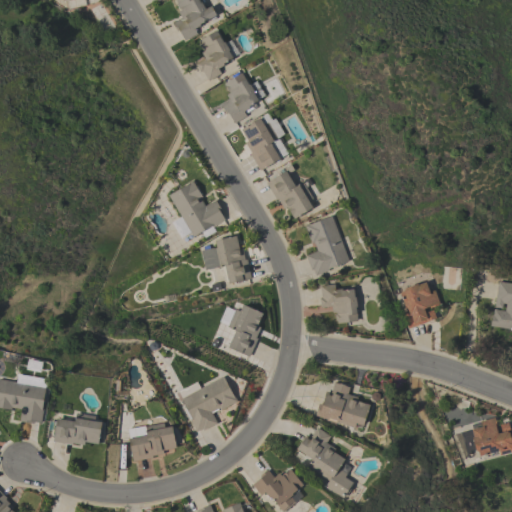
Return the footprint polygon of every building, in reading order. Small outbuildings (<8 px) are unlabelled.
[(198,0),(200,2),(201,2),(205,8),(211,5),(216,14),(214,15),(216,18),(211,21),(209,18),(199,23),(200,25),(194,28),(197,34),(185,41),(179,30),(177,31),(172,23),(179,19),(179,20),(181,19),(178,12),(181,10),(180,8),(179,9),(176,3),(177,3),(175,0),(198,0)] [(208,81),(202,70),(200,72),(195,63),(204,58),(201,52),(204,50),(203,48),(202,49),(198,44),(199,43),(198,40),(216,29),(223,42),(224,41),(229,49),(228,50),(232,57),(223,63),(224,64),(217,68),(220,73),(208,81)] [(241,72),(248,84),(249,84),(254,92),(253,93),(258,100),(248,106),(249,107),(243,111),(246,116),(234,123),(228,112),(226,114),(221,106),(229,100),(226,95),(229,93),(223,83),(241,72)] [(260,170),(249,153),(251,152),(245,142),(248,140),(241,129),(267,112),(272,120),(274,118),(284,134),(270,142),(279,158),(260,170)] [(266,182),(281,173),(280,171),(283,169),(285,171),(286,170),(295,186),(302,182),(312,198),(308,200),(312,207),(294,218),(287,207),(283,209),(277,198),(276,199),(266,182)] [(168,196),(192,181),(202,196),(200,198),(204,206),(215,199),(223,212),(221,214),(224,220),(213,227),(211,225),(193,236),(168,196)] [(348,261),(334,266),(335,269),(329,271),(328,270),(315,275),(313,269),(311,270),(305,255),(317,251),(313,242),(311,243),(304,225),(309,223),(309,224),(331,216),(348,261)] [(250,279),(228,284),(224,265),(204,270),(200,250),(216,247),(214,240),(235,236),(238,249),(242,248),(244,260),(246,259),(250,279)] [(498,281),(511,283),(511,329),(489,326),(491,315),(492,315),(493,309),(504,311),(505,304),(502,303),(502,308),(494,307),(498,281)] [(408,328),(402,313),(406,311),(399,293),(405,290),(404,288),(417,284),(417,285),(425,282),(429,292),(434,290),(439,304),(430,308),(429,307),(423,309),(425,310),(426,313),(433,310),(436,318),(408,328)] [(337,324),(336,321),(335,321),(334,314),(336,314),(335,312),(332,313),(331,306),(320,307),(319,298),(321,298),(319,286),(336,283),(337,289),(342,289),(342,290),(353,289),(354,297),(355,297),(357,307),(355,307),(357,321),(337,324)] [(248,357),(227,347),(235,330),(226,327),(234,309),(239,311),(242,304),(262,313),(256,326),(260,327),(255,338),(257,338),(248,357)] [(203,430),(202,428),(196,432),(189,419),(190,419),(184,409),(186,408),(181,399),(182,399),(178,392),(197,382),(200,388),(223,376),(234,397),(237,401),(220,410),(219,408),(211,412),(217,423),(203,430)] [(0,379),(22,383),(23,377),(45,381),(44,387),(46,387),(42,409),(43,409),(41,423),(34,422),(34,424),(19,421),(21,409),(12,407),(11,410),(0,408),(0,379)] [(325,391),(331,393),(334,382),(339,384),(339,383),(345,385),(345,386),(349,387),(347,394),(357,397),(356,401),(369,405),(363,426),(355,424),(354,428),(337,422),(336,423),(326,420),(326,419),(316,416),(314,415),(318,403),(321,404),(322,401),(325,391)] [(511,438),(511,450),(499,455),(498,451),(479,456),(478,451),(475,450),(475,449),(468,451),(469,454),(467,455),(461,433),(482,427),(481,421),(494,417),(496,425),(508,422),(511,438)] [(52,441),(56,419),(74,422),(75,418),(101,423),(98,444),(84,442),(84,445),(72,443),(72,445),(52,441)] [(132,461),(128,439),(146,435),(145,432),(171,426),(176,447),(162,450),(163,453),(151,456),(152,457),(132,461)] [(337,494),(336,496),(333,493),(334,492),(325,486),(331,477),(327,474),(325,478),(307,467),(312,459),(296,449),(305,437),(308,439),(316,427),(330,436),(326,443),(335,449),(333,452),(344,460),(338,468),(346,474),(344,477),(353,483),(349,488),(350,489),(347,493),(346,493),(342,498),(337,494)] [(270,497),(269,498),(264,492),(260,495),(252,485),(261,477),(259,475),(267,469),(273,477),(278,473),(281,476),(289,469),(302,485),(297,490),(301,496),(282,511),(277,506),(277,505),(270,497)] [(0,511),(0,492),(6,498),(5,499),(13,508),(11,510),(13,511),(0,511)] [(196,511),(196,510),(209,504),(212,511),(223,511),(223,510),(238,503),(241,511),(196,511)]
